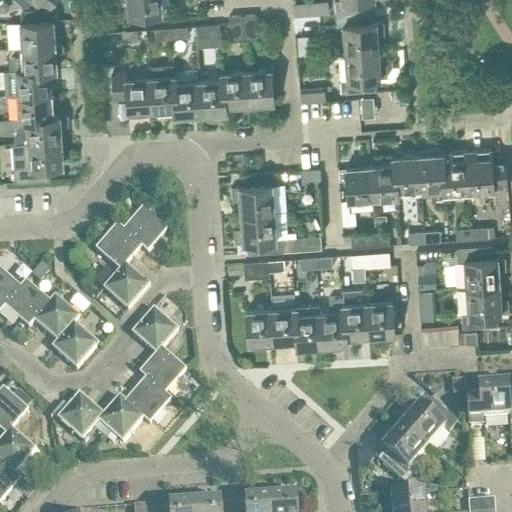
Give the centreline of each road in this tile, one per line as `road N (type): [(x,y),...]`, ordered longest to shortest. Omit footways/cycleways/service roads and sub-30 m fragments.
road 1 (residential): [(203,274),(166,278),(83,379),(42,384),(0,344)]
road 2 (residential): [(45,511),(87,473),(215,461),(271,414)]
road 3 (residential): [(0,230),(60,228),(132,158),(194,152)]
road 4 (residential): [(194,152),(362,134)]
road 5 (residential): [(271,414),(212,362),(203,274)]
road 6 (residential): [(327,464),(413,361)]
road 7 (residential): [(203,274),(194,152)]
